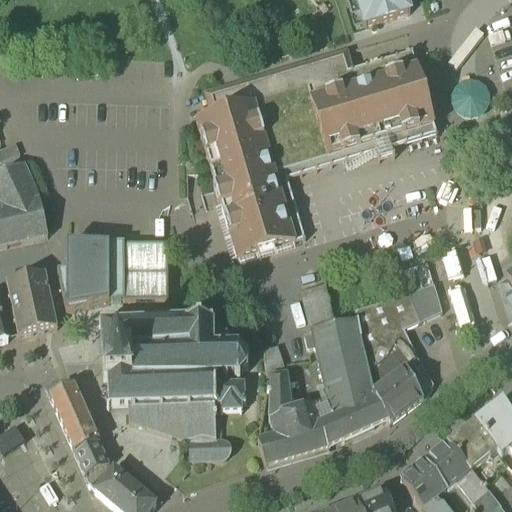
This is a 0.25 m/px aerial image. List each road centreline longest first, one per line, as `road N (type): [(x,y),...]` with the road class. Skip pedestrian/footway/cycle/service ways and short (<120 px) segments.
road 1 (residential): [(497,361),(374,461),(214,511)]
road 2 (residential): [(198,265),(223,285),(459,213)]
road 3 (residential): [(459,213),(488,147),(461,58),(470,24),(494,0)]
road 4 (residential): [(0,386),(20,379),(91,511)]
road 5 (residential): [(497,361),(459,213)]
